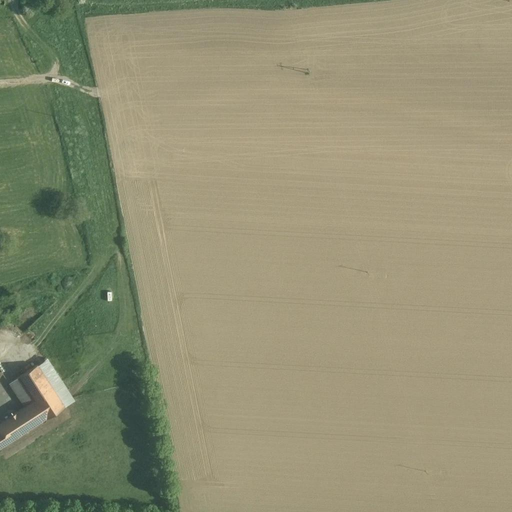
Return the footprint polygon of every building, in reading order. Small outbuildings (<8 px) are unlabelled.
[(37,364),(19,376),(23,382),(29,391),(48,379),(37,364)] [(19,376),(10,382),(14,388),(23,382),(19,376)] [(65,406),(48,379),(29,391),(35,400),(46,417),(47,418),(65,406)] [(29,391),(23,382),(14,388),(10,382),(9,383),(25,407),(35,400),(29,391)] [(25,407),(0,422),(0,441),(3,446),(46,417),(35,400),(25,407)]
